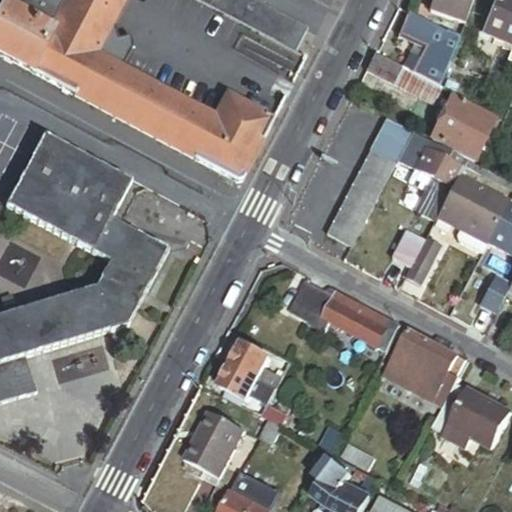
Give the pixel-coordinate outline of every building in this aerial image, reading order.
[(275,122),(230,98),(218,121),(98,56),(127,0),(72,0),(56,31),(33,74),(240,184),(245,182),(275,122)] [(197,0),(296,53),(309,29),(256,0),(197,0)] [(471,25),(479,0),(440,0),(436,13),(471,25)] [(511,0),(502,0),(487,37),(511,47),(511,0)] [(56,31),(8,5),(0,20),(0,56),(33,74),(56,31)] [(463,42),(414,17),(404,36),(421,45),(435,53),(429,64),(415,56),(406,70),(445,91),(463,42)] [(435,53),(421,45),(415,56),(429,64),(435,53)] [(406,70),(379,56),(370,74),(396,88),(406,70)] [(446,91),(445,91),(406,70),(396,88),(437,109),(446,91)] [(462,83),(451,78),(447,88),(458,93),(462,83)] [(478,162),(497,123),(455,101),(435,141),(478,162)] [(388,122),(372,154),(396,166),(399,168),(402,163),(416,136),(388,122)] [(469,162),(416,135),(416,136),(402,163),(417,171),(435,181),(454,191),(461,179),(464,172),(469,162)] [(134,184),(45,136),(6,209),(110,265),(97,290),(0,317),(0,405),(38,394),(27,358),(131,327),(170,253),(112,223),(134,184)] [(352,249),(396,166),(372,154),(371,153),(328,236),(352,249)] [(511,184),(469,162),(464,172),(511,196),(511,184)] [(428,194),(435,181),(417,171),(410,184),(428,194)] [(511,205),(461,179),(454,191),(437,224),(461,237),(463,234),(490,248),(511,205)] [(437,224),(454,191),(435,181),(428,194),(417,215),(437,225),(437,224)] [(490,248),(511,259),(511,205),(490,248)] [(463,234),(461,237),(459,242),(461,248),(482,259),(486,251),(488,251),(490,248),(463,234)] [(395,262),(413,271),(423,252),(424,249),(407,240),(395,262)] [(442,253),(426,245),(424,249),(423,252),(438,260),(442,253)] [(413,271),(408,280),(424,288),(438,260),(423,252),(413,271)] [(474,305),(498,317),(509,296),(511,290),(511,289),(489,277),(474,305)] [(310,338),(334,292),(327,294),(308,284),(286,325),(310,338)] [(335,301),(339,294),(334,292),(310,338),(320,343),(326,332),(384,363),(389,354),(381,350),(325,320),(335,301)] [(376,314),(339,294),(335,301),(372,321),(376,314)] [(372,321),(335,301),(325,320),(381,350),(391,331),(372,321)] [(394,324),(376,314),(372,321),(391,331),(394,324)] [(403,329),(394,324),(391,331),(381,350),(389,354),(403,329)] [(460,360),(411,334),(402,351),(450,377),(451,377),(460,360)] [(263,383),(269,373),(274,362),(247,348),(235,370),(262,385),(263,383)] [(450,377),(402,351),(386,381),(446,413),(454,397),(448,394),(450,390),(445,387),(450,377)] [(295,367),(281,359),(276,369),(288,375),(285,381),(269,373),(263,383),(271,388),(270,389),(280,394),(295,367)] [(451,377),(450,377),(445,387),(450,390),(448,394),(454,397),(459,388),(471,365),(460,360),(451,377)] [(262,385),(235,370),(224,392),(251,406),(255,399),(262,386),(262,385)] [(266,421),(280,394),(270,389),(270,390),(262,386),(255,399),(263,403),(256,416),(266,421)] [(482,401),(459,388),(454,397),(446,413),(436,431),(447,437),(445,442),(466,453),(472,442),(494,454),(511,419),(511,416),(491,405),(482,401)] [(493,401),(485,396),(482,401),(491,405),(493,401)] [(225,483),(250,436),(214,417),(189,464),(225,483)] [(273,425),(266,421),(255,443),(262,446),(263,444),(273,425)] [(275,450),(285,432),(273,425),(263,444),(275,450)] [(263,444),(262,446),(274,453),(275,450),(263,444)] [(334,463),(325,475),(332,480),(341,468),(334,463)] [(333,511),(349,490),(356,479),(341,468),(332,480),(327,487),(317,500),(333,511)] [(332,480),(325,475),(321,482),(327,487),(332,480)] [(258,489),(244,481),(227,511),(263,511),(258,509),(261,504),(252,499),(258,489)] [(327,487),(321,482),(312,497),(317,500),(327,487)] [(334,511),(371,511),(376,503),(349,490),(333,511),(334,511)]
